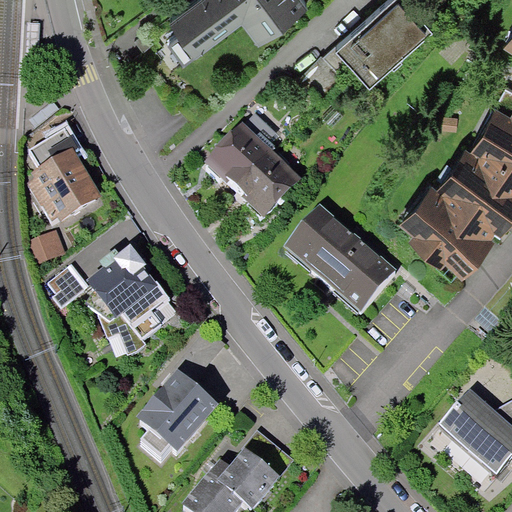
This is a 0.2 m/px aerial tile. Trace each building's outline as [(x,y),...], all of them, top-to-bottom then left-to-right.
[(310,3),(307,0),(202,0),(176,20),(201,52),(245,18),(262,40),(310,3)] [(439,26),(414,0),(389,0),(340,46),(375,85),(439,26)] [(41,29),(27,28),(26,59),(39,60),(41,29)] [(54,100),(30,120),(39,131),(63,110),(54,100)] [(511,111),(502,106),(480,149),(473,143),(443,186),(436,180),(405,221),(468,277),(502,238),(511,223),(511,111)] [(308,188),(249,131),(211,171),(270,227),(308,188)] [(102,199),(73,150),(30,175),(59,224),(102,199)] [(401,281),(322,216),(291,253),(370,319),(401,281)] [(59,235),(29,246),(37,268),(67,258),(59,235)] [(141,259),(95,288),(112,313),(101,321),(111,344),(123,340),(133,361),(155,350),(150,341),(183,322),(141,259)] [(72,270),(50,285),(67,310),(88,294),(72,270)] [(235,387),(197,356),(138,428),(176,459),(235,387)] [(476,396),(442,433),(501,483),(511,470),(511,406),(496,416),(476,396)] [(298,466),(259,436),(247,452),(285,482),(298,466)] [(236,471),(226,463),(188,511),(244,511),(249,506),(256,511),(264,511),(286,485),(248,455),(236,471)]
